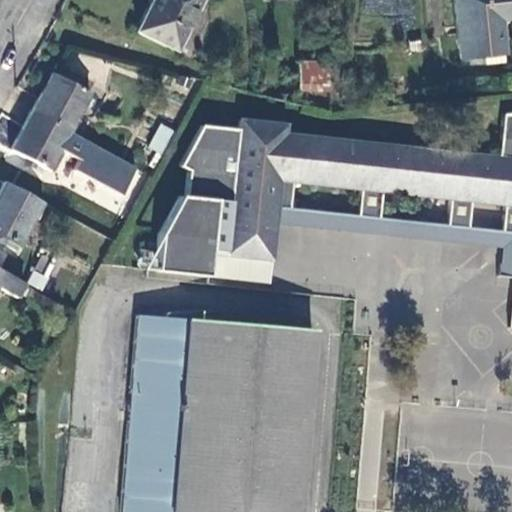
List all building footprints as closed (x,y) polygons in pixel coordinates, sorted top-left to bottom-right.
[(199,0),(149,0),(135,29),(175,50),(199,0)] [(507,7),(506,0),(452,0),(457,57),(483,55),(503,54),(500,19),(499,7),(507,7)] [(508,18),(507,7),(499,7),(500,19),(508,18)] [(277,88),(328,90),(328,62),(277,60),(277,88)] [(30,110),(68,132),(89,94),(50,73),(30,110)] [(511,232),(511,110),(505,109),(498,157),(283,133),(284,125),(238,120),(237,129),(201,126),(176,164),(184,169),(181,196),(178,196),(156,235),(152,271),(206,277),(209,251),(225,252),(225,255),(270,260),(274,220),(276,206),(511,232)] [(47,170),(68,132),(30,110),(8,149),(47,170)] [(164,145),(170,134),(157,126),(151,137),(164,145)] [(0,236),(17,246),(42,203),(3,182),(0,187),(0,236)] [(511,232),(276,206),(274,220),(501,244),(496,277),(511,278),(511,232)] [(46,258),(40,255),(33,267),(39,271),(46,258)] [(0,290),(16,298),(23,284),(0,271),(0,290)] [(45,278),(33,272),(28,282),(39,289),(45,278)] [(296,511),(312,330),(136,316),(119,511),(296,511)]
